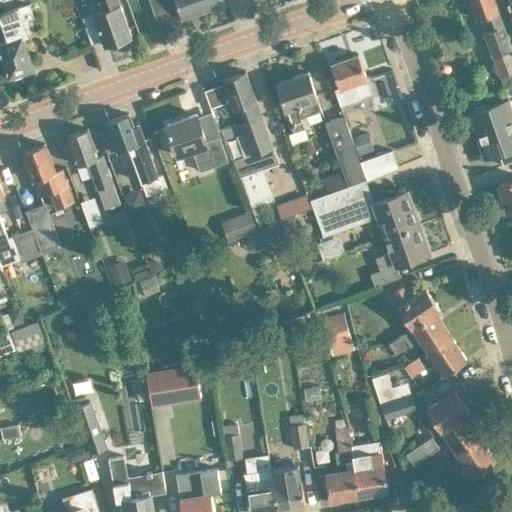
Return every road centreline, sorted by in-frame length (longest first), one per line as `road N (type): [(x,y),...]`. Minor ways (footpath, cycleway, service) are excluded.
road 1 (tertiary): [(0,130),(359,0)]
road 2 (unclassified): [(511,356),(394,0)]
